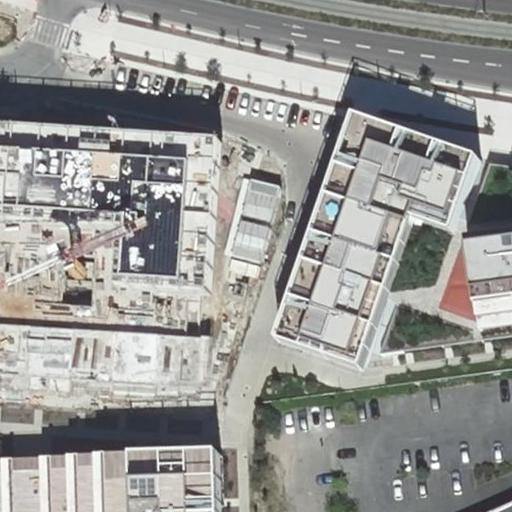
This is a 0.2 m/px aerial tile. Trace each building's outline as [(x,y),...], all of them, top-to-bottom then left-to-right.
[(482,164),(358,122),(283,342),(364,370),(415,221),(457,235),(482,164)] [(229,143),(0,127),(0,226),(125,235),(121,289),(219,295),(229,143)] [(471,228),(471,250),(511,244),(511,170),(493,168),(471,228)] [(511,244),(471,250),(478,296),(480,309),(482,324),(483,336),(484,344),(490,343),(511,340),(511,244)] [(214,338),(0,325),(0,386),(211,399),(214,338)] [(112,459),(83,459),(84,511),(228,511),(227,455),(112,459)]
